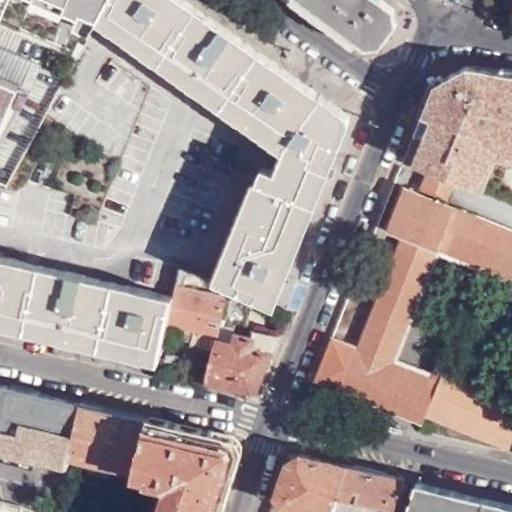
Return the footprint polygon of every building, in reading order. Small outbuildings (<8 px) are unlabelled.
[(0,0),(0,6),(90,38),(102,12),(109,0),(0,0)] [(189,0),(109,0),(102,12),(288,148),(279,173),(273,171),(268,186),(261,184),(223,284),(230,287),(244,295),(278,311),(298,260),(349,126),(350,117),(346,112),(330,101),(286,70),(230,30),(189,0)] [(395,9),(383,0),(300,0),(326,18),(366,46),(383,43),(398,21),(395,9)] [(492,109),(498,68),(466,63),(434,83),(404,157),(429,168),(442,173),(469,105),(492,109)] [(511,70),(498,68),(492,109),(511,112),(511,70)] [(0,135),(12,104),(0,98),(0,135)] [(459,179),(442,173),(429,168),(419,191),(404,184),(386,227),(402,233),(357,343),(339,388),(421,421),(424,412),(507,445),(511,431),(511,397),(433,366),(428,375),(393,360),(439,248),(511,277),(511,227),(449,202),(459,179)] [(161,356),(169,321),(175,296),(40,265),(0,255),(0,318),(60,332),(138,351),(161,356)] [(191,341),(214,346),(227,298),(177,284),(175,296),(169,321),(194,327),(191,341)] [(262,381),(280,336),(254,330),(251,339),(234,334),(238,322),(248,325),(253,307),(242,304),(244,295),(230,287),(227,298),(214,346),(206,380),(245,389),(262,381)] [(357,343),(333,334),(315,379),(339,388),(357,343)] [(0,457),(49,469),(49,470),(62,473),(67,453),(80,402),(13,386),(0,383),(0,457)] [(136,468),(148,418),(80,402),(67,453),(136,468)] [(228,436),(148,418),(136,468),(147,470),(146,473),(174,480),(177,480),(181,476),(182,470),(188,471),(182,492),(172,490),(168,502),(164,501),(160,511),(219,511),(238,452),(228,436)] [(331,511),(345,461),(300,452),(287,459),(277,493),(279,500),(315,511),(331,511)] [(392,511),(404,475),(345,461),(331,511),(392,511)] [(511,511),(511,505),(430,487),(431,484),(417,480),(405,511),(511,511)] [(308,511),(274,501),(271,511),(308,511)]
